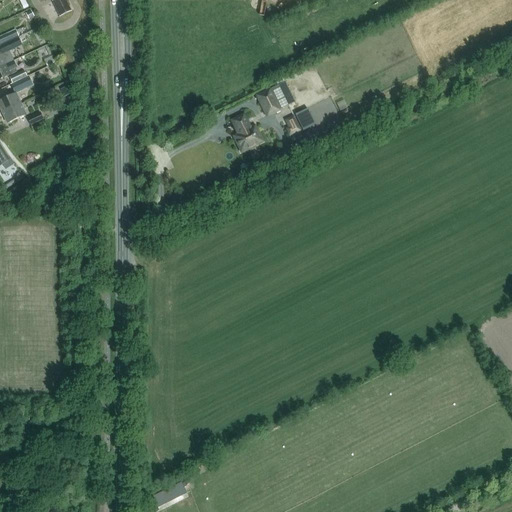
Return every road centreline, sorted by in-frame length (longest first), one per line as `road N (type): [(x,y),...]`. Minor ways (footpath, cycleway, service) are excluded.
road 1 (primary): [(121,511),(121,151)]
road 2 (primary): [(112,0),(121,151)]
road 3 (primary): [(121,151),(124,0)]
